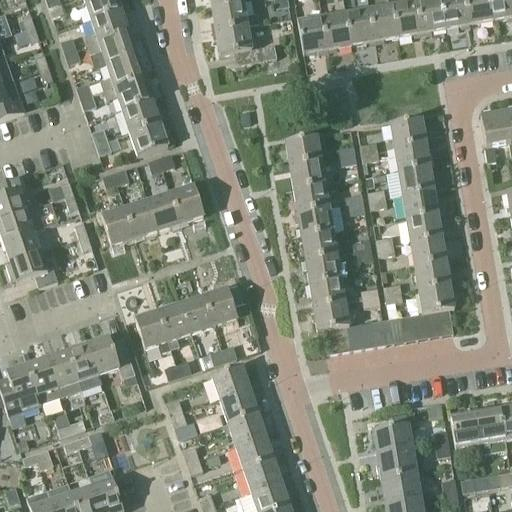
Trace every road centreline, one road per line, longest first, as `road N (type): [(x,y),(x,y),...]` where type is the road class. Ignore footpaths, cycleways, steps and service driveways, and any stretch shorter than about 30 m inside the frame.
road 1 (residential): [(292,392),(497,356),(461,112),(462,94),(511,79)]
road 2 (residential): [(292,392),(235,199),(177,56),(168,0)]
road 3 (residential): [(333,511),(292,392)]
